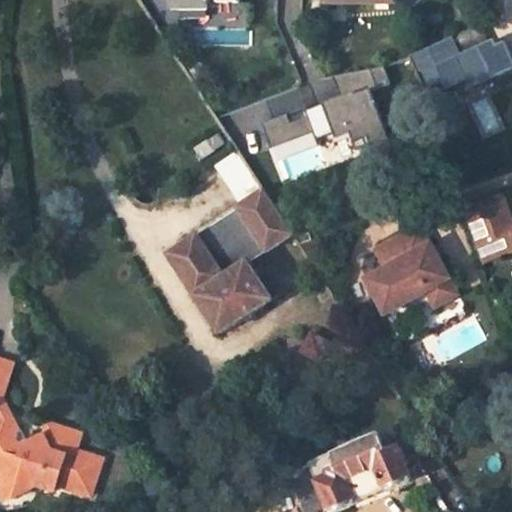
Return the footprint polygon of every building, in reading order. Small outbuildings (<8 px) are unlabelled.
[(172,0),(173,9),(210,9),(210,0),(219,0),(220,3),(237,3),(237,0),(172,0)] [(454,37),(411,57),(419,75),(437,66),(442,75),(463,66),(473,89),(511,71),(511,54),(506,42),(498,46),(496,40),(462,55),(454,37)] [(289,116),(264,126),(273,149),(316,133),(319,141),(351,129),(359,151),(390,139),(373,93),(392,86),(385,67),(333,76),(342,99),(308,112),(310,118),(293,125),(289,116)] [(219,168),(240,201),(262,187),(240,155),(219,168)] [(248,264),(268,252),(293,236),(264,191),(240,209),(242,211),(218,227),(216,233),(210,237),(206,231),(169,254),(218,335),(271,301),(248,264)] [(460,208),(480,265),(500,258),(500,257),(492,231),(508,225),(509,225),(499,195),(460,208)] [(492,231),(500,257),(500,258),(511,253),(511,236),(511,234),(511,233),(511,232),(509,225),(508,225),(492,231)] [(385,315),(426,290),(435,305),(455,293),(446,278),(449,276),(428,242),(425,244),(415,226),(372,252),(382,268),(363,280),(385,315)] [(0,362),(0,402),(2,402),(12,366),(0,362)] [(0,402),(0,418),(8,415),(2,402),(0,402)] [(0,476),(2,477),(14,501),(36,490),(57,497),(60,490),(94,499),(106,464),(77,454),(83,438),(49,427),(44,439),(28,448),(16,444),(19,435),(8,415),(0,418),(0,476)] [(312,464),(330,511),(329,511),(340,511),(410,483),(411,482),(412,480),(412,477),(409,469),(421,464),(396,427),(312,464)] [(0,476),(0,490),(7,504),(14,501),(2,477),(0,476)] [(317,503),(312,491),(301,495),(307,508),(317,503)]
